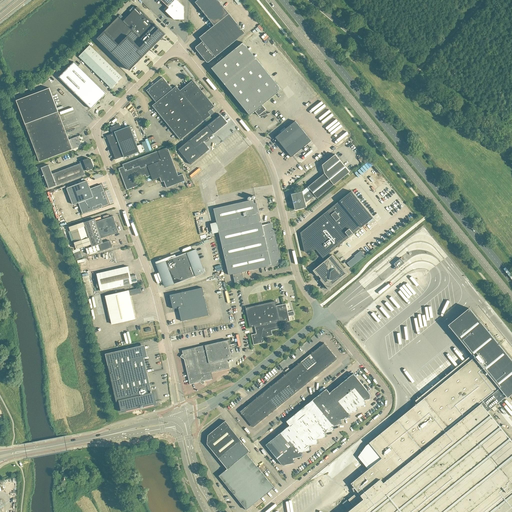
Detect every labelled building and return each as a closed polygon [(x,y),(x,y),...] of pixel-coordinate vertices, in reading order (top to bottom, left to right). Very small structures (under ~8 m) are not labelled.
[(184,7),(176,0),(160,0),(169,8),(165,11),(174,20),(184,19),(184,7)] [(197,0),(195,2),(214,25),(199,37),(202,41),(198,45),(198,49),(208,62),(215,57),(245,33),(217,0),(197,0)] [(163,38),(162,37),(165,34),(137,7),(123,21),(118,17),(97,38),(129,71),(146,54),(151,49),(160,39),(162,40),(163,38)] [(281,89),(243,42),(211,68),(225,85),(230,91),(249,115),(253,112),(254,111),(255,111),(259,115),(260,114),(262,116),(267,114),(264,111),(266,109),(262,105),(281,89)] [(122,77),(89,45),(79,56),(110,87),(111,88),(114,85),(122,77)] [(106,93),(74,62),(59,77),(91,109),(100,100),(102,98),(106,93)] [(175,74),(144,99),(150,107),(146,110),(152,118),(195,83),(186,71),(178,77),(175,74)] [(69,139),(49,88),(16,100),(25,124),(39,162),(82,146),(78,136),(69,139)] [(156,127),(163,135),(167,132),(173,139),(214,106),(201,90),(156,127)] [(209,149),(203,142),(227,123),(221,115),(217,119),(216,118),(212,122),(209,125),(208,125),(178,149),(190,164),(209,149)] [(311,141),(295,121),(281,132),(280,131),(273,136),(273,138),(276,142),(278,142),(279,141),(291,157),(311,141)] [(137,146),(131,128),(130,126),(123,128),(121,129),(120,126),(119,124),(110,127),(111,128),(112,133),(106,136),(110,145),(111,145),(112,149),(111,149),(115,159),(123,156),(124,157),(139,151),(137,146)] [(176,171),(168,149),(167,150),(166,148),(151,153),(137,159),(122,164),(123,166),(119,168),(127,190),(139,185),(136,178),(145,175),(146,177),(151,175),(153,180),(160,177),(161,182),(164,181),(166,188),(185,181),(183,174),(178,175),(176,171)] [(317,198),(334,185),(350,172),(335,154),(322,165),(324,173),(308,187),(310,189),(303,194),(302,191),(291,194),(293,200),(293,204),(295,210),(306,207),(305,203),(306,203),(315,196),(317,198)] [(56,185),(85,175),(83,171),(87,170),(87,171),(92,169),(92,168),(93,168),(93,166),(91,159),(90,159),(90,158),(89,159),(88,158),(87,158),(79,161),(80,163),(52,174),(49,165),(41,168),(49,188),(56,185)] [(109,203),(102,185),(101,185),(90,189),(87,181),(87,180),(86,180),(84,181),(82,182),(67,188),(67,189),(72,204),(73,205),(78,203),(82,213),(83,214),(108,204),(109,204),(109,203)] [(58,197),(59,200),(64,198),(62,188),(52,191),(53,193),(47,194),(49,199),(58,197)] [(328,254),(373,218),(351,191),(300,233),(304,252),(316,249),(317,251),(317,252),(319,254),(318,254),(319,254),(323,258),(326,256),(328,258),(313,270),(317,276),(318,275),(317,276),(319,279),(321,278),(321,279),(320,279),(328,290),(348,274),(332,255),(330,256),(328,254)] [(281,263),(272,223),(262,225),(261,221),(259,214),(256,199),(213,208),(216,222),(210,223),(213,234),(219,232),(228,275),(268,266),(269,267),(271,266),(281,263)] [(60,202),(51,205),(52,211),(62,208),(60,202)] [(410,210),(406,213),(411,219),(415,215),(410,210)] [(84,222),(69,227),(77,249),(91,245),(92,246),(86,248),(88,254),(100,250),(100,251),(112,247),(110,240),(103,243),(101,238),(119,232),(113,216),(96,222),(94,219),(84,222)] [(82,258),(79,249),(73,251),(76,260),(82,258)] [(204,272),(195,250),(188,252),(164,261),(158,263),(161,269),(160,270),(166,286),(173,284),(188,279),(196,276),(196,275),(204,272)] [(355,256),(347,263),(351,267),(359,261),(355,256)] [(397,269),(405,263),(401,258),(393,264),(397,269)] [(137,282),(135,274),(130,275),(128,266),(97,273),(99,282),(100,287),(100,290),(137,282)] [(85,288),(91,287),(89,276),(83,277),(85,288)] [(205,301),(202,287),(188,291),(170,295),(173,309),(175,308),(178,308),(181,321),(188,320),(209,315),(205,301)] [(135,319),(129,295),(141,293),(140,288),(128,290),(106,295),(112,324),(135,319)] [(290,290),(243,301),(250,330),(262,327),(261,325),(267,324),(267,321),(272,320),(272,318),(284,315),(283,313),(295,310),(290,290)] [(511,511),(511,441),(487,411),(506,395),(506,396),(511,391),(511,360),(470,309),(449,326),(472,354),(415,401),(417,403),(397,420),(369,442),(369,443),(368,444),(380,459),(393,475),(363,499),(347,511),(511,511)] [(182,354),(180,357),(184,359),(186,368),(184,369),(185,369),(185,373),(187,373),(190,384),(199,382),(203,384),(205,382),(204,381),(212,379),(213,379),(211,372),(229,368),(227,359),(232,358),(229,349),(237,347),(236,343),(232,344),(229,345),(227,340),(201,346),(202,347),(198,348),(198,346),(182,350),(183,355),(182,354)] [(253,427),(337,359),(324,343),(240,411),(253,427)] [(147,371),(143,358),(147,357),(144,345),(105,354),(111,380),(116,401),(119,400),(121,412),(144,407),(156,404),(154,392),(151,392),(147,371)] [(350,418),(349,413),(358,411),(357,406),(365,405),(365,400),(371,399),(370,394),(353,373),(329,393),(326,389),(286,421),(289,425),(266,445),(282,465),(294,463),(293,458),(302,456),(301,452),(310,450),(309,445),(318,443),(317,439),(326,437),(325,432),(334,430),(333,426),(342,424),(341,419),(350,418)] [(249,451),(230,427),(230,426),(225,421),(208,435),(207,444),(227,469),(246,453),(249,451)] [(274,487),(246,453),(227,469),(219,476),(229,488),(230,490),(246,510),(274,487)] [(363,499),(393,475),(380,459),(351,483),(355,488),(353,489),(355,493),(358,492),(363,499)] [(347,500),(342,504),(348,510),(352,507),(347,500)]
